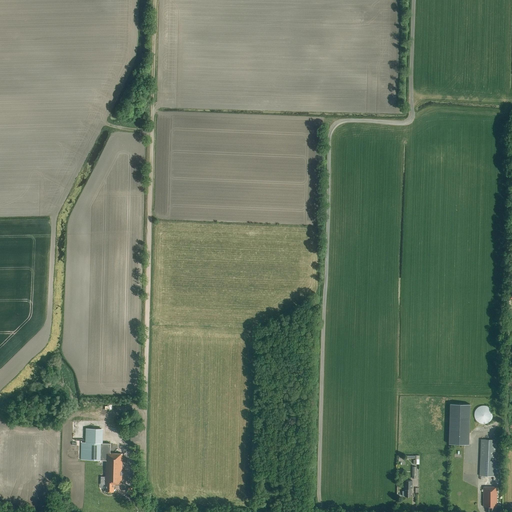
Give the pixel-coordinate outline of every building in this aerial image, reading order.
[(469,444),(470,404),(450,403),(449,444),(469,444)] [(479,407),(477,408),(475,410),(474,413),(474,416),(475,418),(476,420),(478,422),(481,423),(483,424),(486,424),(488,423),(490,421),(492,419),(493,416),(493,414),(492,411),(491,409),(489,407),(486,406),(484,405),(481,406),(479,407)] [(500,480),(501,466),(496,465),(497,440),(481,439),(479,476),(494,477),(493,480),(500,480)] [(99,460),(106,460),(106,453),(111,453),(111,443),(81,442),(81,460),(99,460)] [(106,453),(106,460),(105,476),(101,476),(101,483),(105,483),(105,485),(106,485),(106,491),(114,492),(114,484),(122,484),(123,453),(111,453),(106,453)] [(405,488),(405,491),(402,492),(403,496),(405,496),(405,497),(411,497),(411,489),(412,489),(412,481),(404,481),(404,488),(405,488)] [(496,511),(497,487),(483,487),(483,507),(488,507),(487,511),(496,511)]
